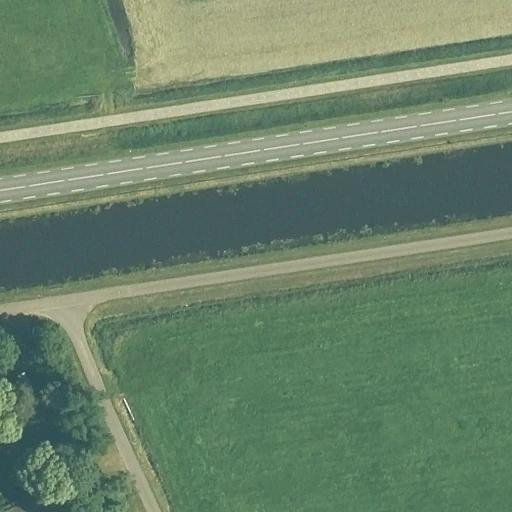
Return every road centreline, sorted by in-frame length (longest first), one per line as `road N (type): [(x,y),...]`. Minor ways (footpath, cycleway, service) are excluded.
road 1 (primary): [(511,114),(0,192)]
road 2 (unclassified): [(66,302),(511,234)]
road 3 (unclassified): [(150,511),(66,302)]
